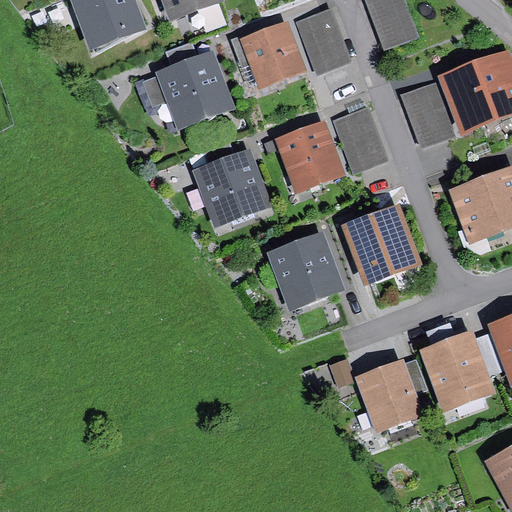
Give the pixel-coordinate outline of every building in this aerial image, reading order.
[(76,0),(87,29),(95,26),(104,50),(123,39),(121,35),(138,29),(126,0),(76,0)] [(200,5),(202,0),(165,0),(172,16),(200,5)] [(365,0),(384,49),(415,38),(400,0),(365,0)] [(299,25),(318,74),(349,63),(330,13),(299,25)] [(233,43),(243,69),(255,64),(262,84),(298,70),(283,32),(249,45),(247,38),(233,43)] [(209,61),(164,77),(181,122),(225,105),(209,61)] [(511,84),(504,62),(447,83),(465,130),(511,112),(511,84)] [(403,99),(421,148),(452,137),(434,87),(403,99)] [(336,124),(355,173),(385,161),(367,112),(336,124)] [(283,145),(299,187),(336,173),(320,131),(283,145)] [(201,176),(217,220),(262,204),(245,159),(201,176)] [(458,196),(473,237),(511,222),(511,182),(510,177),(458,196)] [(350,232),(367,279),(412,262),(394,215),(350,232)] [(275,260),(292,305),(303,300),(304,304),(309,306),(324,300),(327,295),(325,292),(336,288),(320,243),(275,260)] [(511,326),(496,332),(511,373),(511,326)] [(436,355),(428,357),(446,404),(486,390),(468,343),(454,348),(448,329),(429,336),(436,355)] [(361,383),(378,430),(418,415),(411,396),(425,391),(414,363),(361,383)] [(333,369),(340,386),(352,381),(345,364),(333,369)] [(511,454),(492,466),(511,501),(511,454)]
